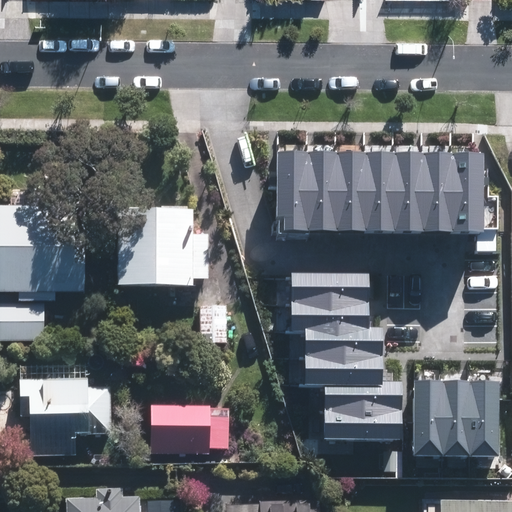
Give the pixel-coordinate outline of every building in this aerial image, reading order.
[(278,141),(277,238),(479,239),(479,143),(278,141)] [(62,206),(61,194),(11,194),(11,207),(2,207),(3,294),(81,294),(80,207),(62,206)] [(198,235),(198,210),(123,210),(123,289),(199,289),(199,282),(212,282),(212,235),(198,235)] [(370,300),(289,299),(288,351),(301,351),(300,414),(319,415),(318,468),(398,469),(399,413),(380,413),(381,353),(369,353),(370,300)] [(46,305),(1,305),(1,341),(46,341),(46,305)] [(228,305),(203,305),(203,343),(228,343),(228,305)] [(148,348),(130,347),(129,367),(147,367),(148,348)] [(32,458),(77,457),(77,436),(113,435),(112,388),(90,389),(90,381),(22,382),(23,416),(31,417),(32,458)] [(499,404),(411,403),(410,476),(498,477),(499,404)] [(211,456),(211,450),(230,451),(230,411),(211,410),(212,408),(152,407),(151,455),(211,456)] [(126,499),(126,491),(99,492),(99,500),(69,501),(69,511),(144,511),(144,499),(126,499)] [(511,511),(511,502),(444,501),(443,511),(511,511)]
